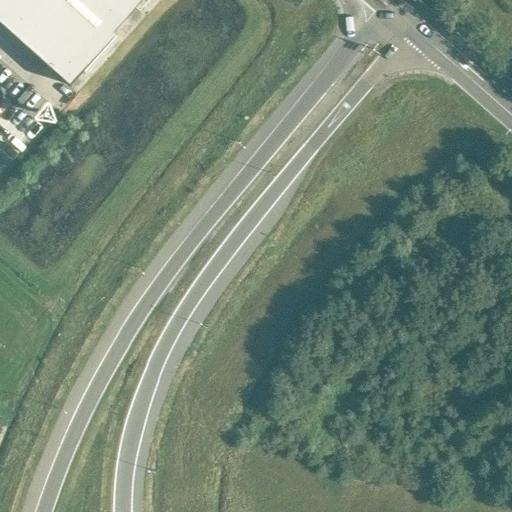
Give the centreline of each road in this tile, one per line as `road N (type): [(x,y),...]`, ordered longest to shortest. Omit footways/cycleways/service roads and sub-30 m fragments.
road 1 (motorway): [(390,0),(152,295),(74,427),(44,511)]
road 2 (motorway): [(120,511),(142,392),(171,329),(209,271),(417,24)]
road 3 (secondary): [(511,106),(417,24)]
